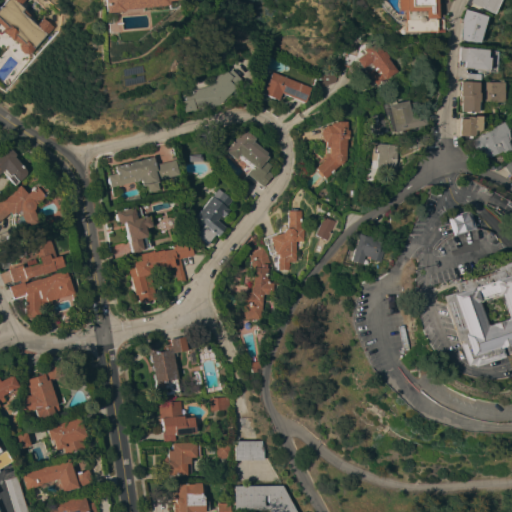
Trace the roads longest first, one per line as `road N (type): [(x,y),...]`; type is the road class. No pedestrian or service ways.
road 1 (residential): [(263,404),(320,511),(499,183),(435,156)]
road 2 (residential): [(200,299),(210,266),(282,181),(290,161),(274,122),(234,115),(72,158)]
road 3 (residential): [(435,156),(341,234),(285,318),(261,374),(263,404)]
road 4 (residential): [(129,511),(106,338)]
road 5 (residential): [(435,156),(451,0)]
road 6 (residential): [(106,338),(80,200)]
